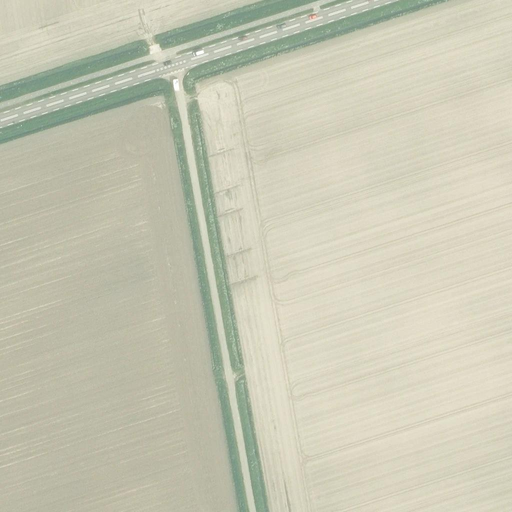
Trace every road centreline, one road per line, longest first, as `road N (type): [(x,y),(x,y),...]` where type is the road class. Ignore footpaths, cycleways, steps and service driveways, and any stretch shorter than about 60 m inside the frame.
road 1 (unclassified): [(251,511),(172,65)]
road 2 (primary): [(172,65),(376,0)]
road 3 (primary): [(0,120),(172,65)]
